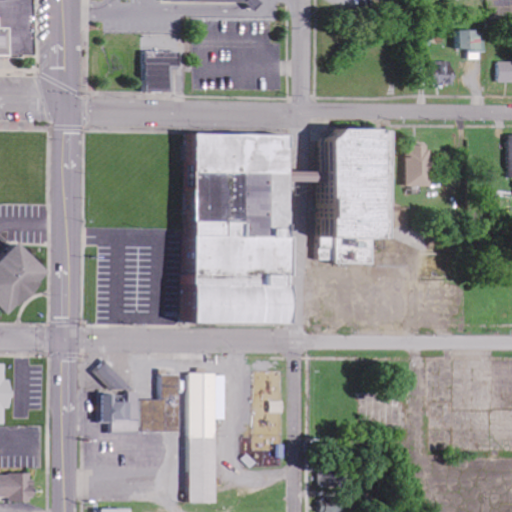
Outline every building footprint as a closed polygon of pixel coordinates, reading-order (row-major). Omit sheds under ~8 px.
[(33,53),(33,0),(0,0),(0,53),(7,53),(7,55),(20,55),(20,53),(33,53)] [(474,30),(457,31),(457,50),(468,49),(468,60),(479,60),(479,53),(484,52),(484,35),(474,35),(474,30)] [(172,92),(171,66),(181,66),(181,51),(147,52),(148,92),(172,92)] [(497,82),(511,81),(511,61),(497,62),(497,82)] [(454,62),(431,62),(432,85),(455,84),(454,62)] [(196,323),(292,323),(292,134),(196,134),(196,323)] [(431,145),(406,145),(407,187),(432,186),(431,145)] [(51,273),(19,242),(0,261),(0,307),(9,316),(51,273)] [(94,372),(119,396),(130,385),(104,361),(94,372)] [(0,363),(0,423),(6,424),(6,409),(12,409),(12,380),(7,380),(6,364),(0,363)] [(218,420),(228,420),(228,373),(190,373),(190,503),(218,503),(218,420)] [(182,432),(182,375),(161,375),(161,400),(141,400),(141,392),(131,392),(131,402),(117,402),(117,394),(99,394),(99,423),(113,423),(113,432),(182,432)] [(342,471),(320,470),(319,486),(341,487),(342,471)] [(35,475),(0,473),(0,500),(35,501),(35,475)]
